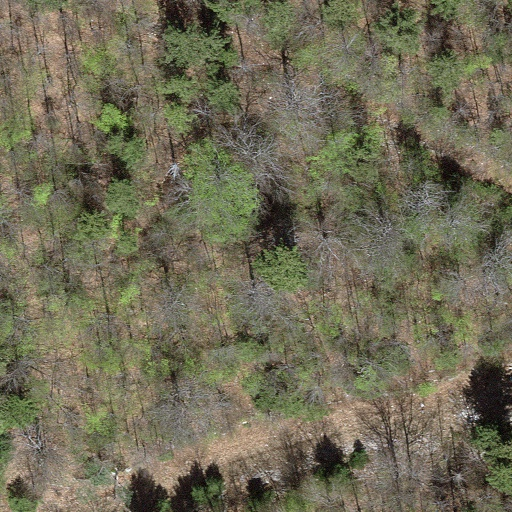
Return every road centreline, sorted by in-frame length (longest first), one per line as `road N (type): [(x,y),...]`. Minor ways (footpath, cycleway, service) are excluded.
road 1 (track): [(75,511),(354,415),(511,387)]
road 2 (track): [(511,194),(404,124),(144,0)]
